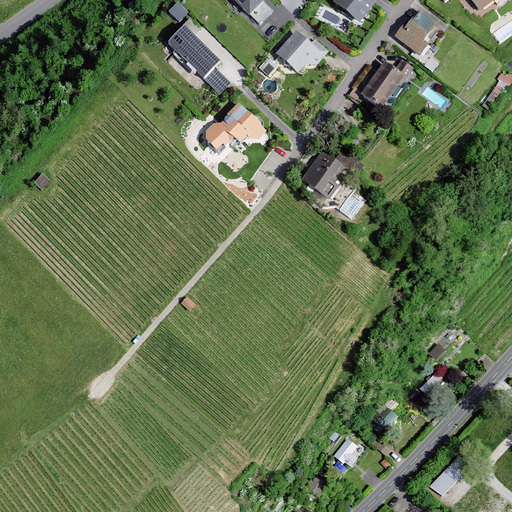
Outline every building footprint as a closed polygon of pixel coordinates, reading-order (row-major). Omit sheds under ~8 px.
[(228,0),(250,20),(266,3),(263,0),(228,0)] [(358,27),(376,6),(368,0),(335,0),(332,4),(358,27)] [(468,0),(480,15),(499,0),(468,0)] [(173,10),(182,20),(192,11),(183,1),(173,10)] [(433,44),(428,41),(438,29),(420,15),(411,28),(406,24),(394,40),(421,60),(433,44)] [(220,63),(184,29),(170,44),(220,93),(229,84),(213,70),(220,63)] [(314,43),(311,47),(296,34),(276,57),(298,78),(311,64),(317,69),(328,54),(314,43)] [(382,114),(414,73),(402,64),(393,74),(386,68),(362,98),(382,114)] [(511,73),(506,70),(499,81),(510,89),(511,86),(511,73)] [(259,142),(267,135),(239,107),(227,119),(228,120),(221,127),(213,128),(206,135),(206,145),(217,154),(223,147),(226,150),(235,142),(240,147),(248,140),(251,142),(259,142)] [(327,150),(301,183),(328,205),(351,176),(353,176),(363,163),(345,150),(338,159),(327,150)] [(43,176),(33,187),(41,194),(51,184),(43,176)] [(386,434),(399,421),(385,409),(373,422),(386,434)] [(359,450),(348,441),(333,460),(344,469),(359,450)] [(457,455),(431,484),(443,495),(469,467),(457,455)] [(327,487),(316,479),(307,492),(318,500),(327,487)]
